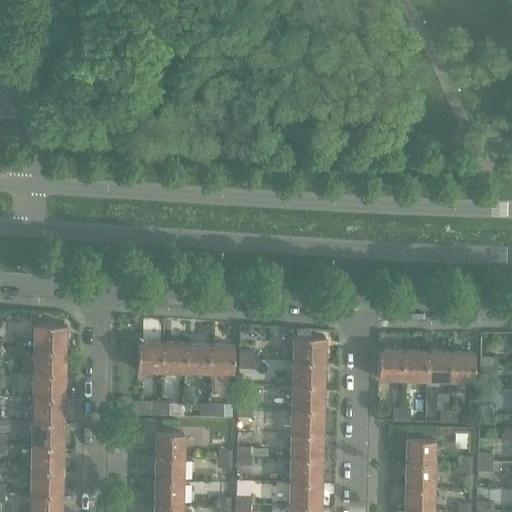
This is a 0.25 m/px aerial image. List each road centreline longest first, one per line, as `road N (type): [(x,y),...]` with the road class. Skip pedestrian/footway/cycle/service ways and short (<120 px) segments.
road 1 (secondary): [(0,227),(511,255)]
road 2 (secondary): [(511,210),(0,184)]
road 3 (residential): [(98,292),(357,311)]
road 4 (residential): [(93,511),(98,292)]
road 5 (residential): [(355,511),(357,311)]
road 6 (residential): [(357,311),(511,310)]
